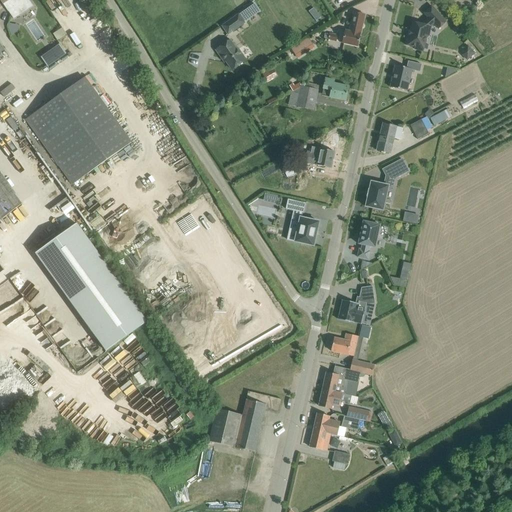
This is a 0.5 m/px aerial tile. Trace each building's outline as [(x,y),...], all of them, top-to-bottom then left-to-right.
[(0,0),(3,4),(8,11),(20,4),(25,0),(0,0)] [(255,4),(240,14),(246,22),(260,12),(255,4)] [(415,50),(423,52),(427,36),(429,36),(431,27),(434,24),(439,29),(446,22),(432,7),(425,13),(429,19),(422,25),(413,23),(410,37),(408,36),(406,45),(415,48),(415,50)] [(223,23),(230,33),(245,23),(237,12),(223,23)] [(342,43),(348,45),(358,47),(365,15),(354,13),(350,32),(345,31),(342,43)] [(53,33),(57,39),(68,33),(64,26),(53,33)] [(292,46),(298,57),(316,46),(310,35),(292,46)] [(216,50),(224,62),(226,61),(232,70),(246,60),(232,39),(216,50)] [(60,44),(41,57),(48,67),(67,54),(60,44)] [(462,55),(468,61),(476,54),(468,45),(463,50),(462,55)] [(412,69),(396,66),(391,87),(407,91),(412,69)] [(269,71),(263,75),(268,83),(274,79),(269,71)] [(85,78),(26,120),(72,185),(132,143),(85,78)] [(332,89),(330,98),(346,101),(349,87),(339,85),(334,84),(334,81),(326,79),(324,87),(332,89)] [(291,85),(295,91),(301,88),(302,87),(303,85),(300,81),(295,84),(294,82),(291,85)] [(295,91),(292,92),(289,105),(314,111),(319,90),(302,87),(301,88),(295,91)] [(425,114),(429,119),(434,113),(430,109),(425,114)] [(432,128),(427,117),(411,125),(418,140),(429,134),(427,130),(432,128)] [(383,124),(377,151),(391,154),(394,138),(401,140),(404,129),(383,124)] [(317,165),(321,166),(331,169),(335,152),(325,150),(321,149),(319,154),(307,152),(306,154),(305,161),(305,162),(317,165)] [(368,197),(366,207),(382,211),(388,187),(392,188),(394,178),(408,172),(402,160),(382,169),(386,176),(384,185),(371,182),(369,190),(368,197)] [(289,162),(282,165),(282,166),(284,171),(287,177),(295,174),(289,162)] [(0,220),(22,204),(0,174),(0,220)] [(314,246),(319,222),(302,218),(303,213),(304,214),(306,203),(288,199),(286,210),(293,211),(291,222),(299,223),(295,242),(314,246)] [(94,349),(138,323),(75,220),(31,246),(94,349)] [(380,225),(363,222),(359,244),(363,245),(361,250),(360,249),(358,257),(368,259),(370,252),(368,251),(369,246),(375,248),(380,225)] [(400,279),(399,286),(406,287),(412,264),(404,262),(400,279)] [(157,285),(157,299),(164,299),(164,295),(170,294),(169,281),(163,281),(163,284),(157,285)] [(362,288),(359,301),(365,303),(368,304),(375,303),(373,286),(362,288)] [(358,304),(343,301),(338,320),(354,323),(354,321),(361,323),(365,303),(359,301),(358,304)] [(44,330),(54,323),(49,317),(40,323),(44,330)] [(362,325),(359,337),(360,337),(363,338),(368,339),(371,327),(362,325)] [(334,338),(331,351),(354,356),(358,337),(346,334),(345,340),(334,338)] [(353,361),(351,370),(361,373),(372,375),(374,366),(353,361)] [(31,368),(38,376),(46,369),(39,362),(31,368)] [(326,373),(323,389),(342,394),(345,395),(349,381),(359,383),(361,373),(351,370),(335,366),(333,374),(326,373)] [(139,379),(134,382),(131,377),(125,380),(130,389),(141,384),(139,379)] [(342,394),(323,389),(319,406),(329,408),(332,409),(333,405),(340,407),(341,401),(352,403),(353,396),(345,395),(342,394)] [(243,415),(236,448),(243,450),(255,453),(265,410),(278,413),(282,400),(272,397),(249,392),(243,415)] [(166,407),(172,414),(181,405),(175,399),(166,407)] [(162,425),(171,417),(160,406),(151,415),(162,425)] [(351,408),(349,417),(369,421),(371,412),(351,408)] [(209,441),(236,448),(243,415),(217,409),(209,441)] [(329,420),(330,417),(327,416),(317,414),(314,430),(331,434),(338,436),(341,423),(329,420)] [(387,415),(380,419),(383,425),(392,427),(393,427),(387,415)] [(342,427),(358,430),(361,420),(344,416),(342,427)] [(310,447),(327,451),(331,434),(314,430),(310,447)] [(395,430),(388,433),(395,447),(402,444),(395,430)] [(334,468),(346,471),(348,465),(350,455),(335,451),(332,461),(335,462),(334,468)] [(389,455),(383,458),(388,466),(393,463),(389,455)]
